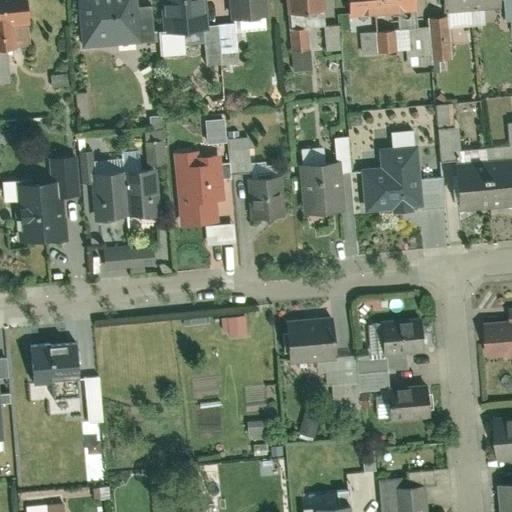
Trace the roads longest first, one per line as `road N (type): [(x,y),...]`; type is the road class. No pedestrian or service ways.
road 1 (residential): [(0,308),(452,266)]
road 2 (residential): [(452,266),(473,511)]
